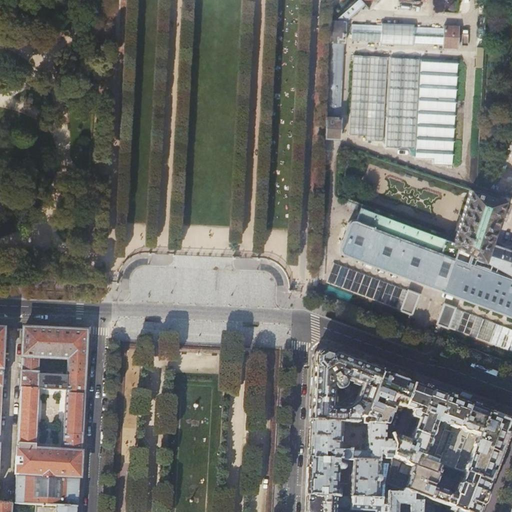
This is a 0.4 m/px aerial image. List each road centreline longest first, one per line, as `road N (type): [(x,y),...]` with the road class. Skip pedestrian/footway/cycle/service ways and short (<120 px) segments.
road 1 (residential): [(299,318),(511,393)]
road 2 (residential): [(103,309),(91,511)]
road 3 (residential): [(103,309),(299,318)]
road 4 (residential): [(291,511),(299,318)]
